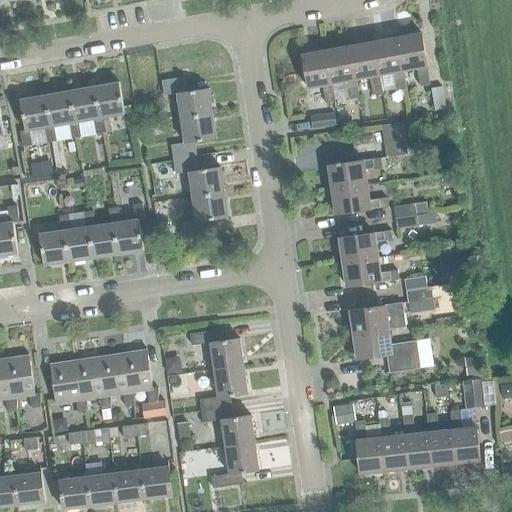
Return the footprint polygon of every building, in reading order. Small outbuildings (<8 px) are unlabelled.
[(421,34),(398,38),(397,38),(404,72),(417,70),(420,88),(430,86),(426,68),(427,67),(421,34)] [(403,72),(404,72),(397,38),(374,42),(380,77),(393,74),(396,92),(407,90),(403,72)] [(380,77),(374,42),(351,46),(357,81),(370,79),(373,96),(383,94),(380,77)] [(351,46),(326,51),(332,85),(347,83),(350,100),(360,99),(357,81),(351,46)] [(332,85),(326,51),(302,55),(309,90),(322,87),(325,105),(335,103),(332,85)] [(177,95),(181,120),(213,115),(210,90),(187,94),(185,80),(162,83),(164,97),(177,95)] [(94,120),(96,135),(111,132),(109,118),(125,115),(119,83),(94,88),(99,120),(94,120)] [(69,92),(75,124),(69,125),(72,139),(81,137),(79,123),(94,120),(99,120),(94,88),(69,92)] [(435,113),(446,111),(442,90),(431,91),(435,113)] [(54,128),(69,125),(75,124),(69,92),(44,96),(50,128),(44,129),(47,143),(56,142),(54,128)] [(22,148),(32,146),(29,132),(44,129),(50,128),(44,96),(19,101),(25,132),(20,133),(22,148)] [(310,117),(312,130),(337,127),(335,113),(310,117)] [(171,146),(174,161),(198,157),(196,142),(217,139),(213,115),(181,120),(184,144),(171,146)] [(382,126),(382,128),(386,159),(407,156),(406,145),(403,123),(382,126)] [(189,173),(193,198),(225,193),(221,169),(200,172),(198,157),(174,161),(150,164),(153,184),(177,180),(176,175),(189,173)] [(329,167),(332,191),(367,186),(365,171),(382,168),(380,159),(329,167)] [(332,191),(336,215),(387,207),(386,198),(369,201),(367,186),(332,191)] [(225,193),(193,198),(196,222),(183,224),(185,239),(208,236),(206,221),(228,218),(225,193)] [(120,223),(114,224),(118,256),(144,252),(139,221),(145,220),(143,204),(133,206),(135,221),(120,223)] [(394,209),(395,218),(416,215),(428,214),(427,204),(394,209)] [(0,256),(18,254),(13,223),(19,222),(17,206),(7,208),(10,223),(0,224),(0,256)] [(89,228),(94,260),(118,256),(114,224),(120,223),(118,208),(108,209),(111,224),(95,227),(89,228)] [(89,228),(95,227),(93,212),(84,213),(86,228),(70,230),(64,231),(69,263),(94,260),(89,228)] [(395,218),(397,231),(418,228),(418,226),(437,223),(436,214),(416,216),(416,215),(395,218)] [(64,231),(70,230),(68,215),(59,217),(61,232),(39,235),(43,267),(69,263),(64,231)] [(340,239),(344,263),(378,258),(375,243),(393,240),(391,231),(340,239)] [(451,248),(455,280),(467,278),(463,247),(451,248)] [(344,263),(347,288),(398,280),(397,271),(380,273),(378,258),(344,263)] [(405,282),(406,291),(426,288),(425,279),(405,282)] [(406,291),(408,305),(433,301),(431,290),(426,290),(426,288),(406,291)] [(351,311),(354,335),(389,330),(405,328),(402,304),(351,311)] [(389,330),(354,335),(358,359),(387,355),(390,373),(421,368),(417,340),(391,344),(389,330)] [(209,344),(213,371),(243,366),(239,340),(221,342),(220,331),(190,335),(192,346),(209,344)] [(147,390),(149,403),(157,402),(158,402),(158,388),(152,389),(146,352),(122,355),(128,393),(134,392),(147,390)] [(99,359),(105,396),(111,395),(123,394),(125,407),(134,405),(134,392),(128,393),(122,355),(99,359)] [(16,397),(29,395),(31,408),(40,407),(40,394),(34,395),(29,357),(5,361),(10,398),(16,397)] [(480,357),(464,359),(467,378),(483,376),(480,357)] [(100,397),(101,410),(110,409),(111,409),(111,395),(105,396),(99,359),(76,362),(81,400),(87,399),(100,397)] [(0,399),(5,399),(7,412),(16,411),(16,397),(10,398),(5,361),(0,361),(0,399)] [(78,414),(87,412),(87,399),(81,400),(76,362),(52,366),(57,403),(76,401),(78,414)] [(200,400),(202,412),(231,407),(230,396),(247,393),(243,366),(213,371),(217,398),(200,400)] [(465,380),(466,406),(497,405),(496,379),(465,380)] [(446,385),(434,386),(436,399),(448,397),(446,385)] [(149,404),(142,405),(144,419),(167,415),(164,401),(158,402),(157,402),(149,404)] [(220,421),(224,448),(255,443),(251,416),(233,419),(231,407),(202,412),(203,423),(220,421)] [(101,410),(100,411),(102,421),(111,420),(110,409),(101,410)] [(452,430),(455,464),(479,461),(476,427),(462,429),(460,412),(450,413),(452,430)] [(437,414),(426,415),(431,466),(455,464),(452,430),(438,432),(437,414)] [(403,418),(405,435),(404,435),(408,469),(431,466),(428,433),(414,434),(413,417),(403,418)] [(66,419),(53,421),(55,434),(68,432),(66,419)] [(384,471),(408,469),(404,435),(391,436),(389,419),(379,420),(381,437),(380,437),(384,471)] [(360,474),(384,471),(380,437),(367,439),(365,421),(355,423),(357,440),(356,440),(360,474)] [(149,425),(138,426),(135,427),(137,438),(150,437),(149,425)] [(127,440),(137,438),(135,427),(127,427),(122,428),(123,440),(127,440)] [(108,430),(93,432),(95,443),(96,442),(96,447),(109,445),(108,430)] [(81,446),(95,444),(95,443),(93,432),(80,433),(81,446)] [(68,447),(81,446),(80,433),(67,435),(68,447)] [(23,442),(24,452),(38,450),(37,440),(23,442)] [(255,443),(224,448),(228,474),(211,477),(213,488),(243,484),(241,472),(259,470),(255,443)] [(168,467),(142,470),(146,500),(172,496),(168,467)] [(142,470),(115,474),(119,503),(146,500),(142,470)] [(39,473),(17,476),(13,477),(17,506),(43,503),(39,473)] [(102,476),(88,478),(87,478),(91,507),(119,503),(115,474),(102,476)] [(0,508),(17,506),(13,477),(0,478),(0,508)] [(62,511),(91,507),(87,478),(58,482),(62,511)]
